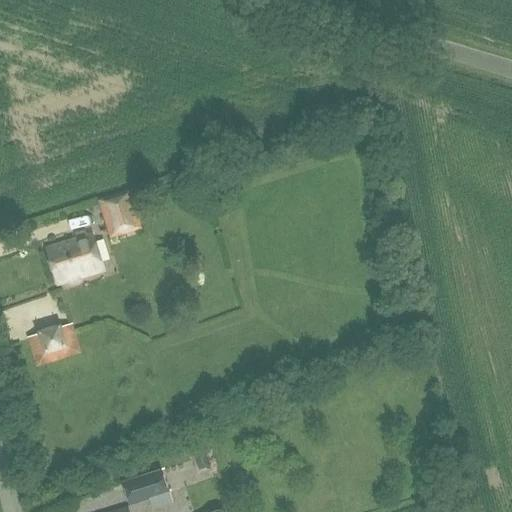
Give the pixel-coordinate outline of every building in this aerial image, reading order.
[(125,201),(123,194),(99,201),(108,230),(131,223),(130,217),(133,216),(128,200),(125,201)] [(58,284),(103,270),(91,234),(47,249),(58,284)] [(43,325),(45,359),(82,357),(80,323),(43,325)] [(199,470),(211,467),(205,449),(193,453),(199,470)] [(162,471),(143,477),(149,500),(152,511),(172,506),(169,494),(162,471)]
